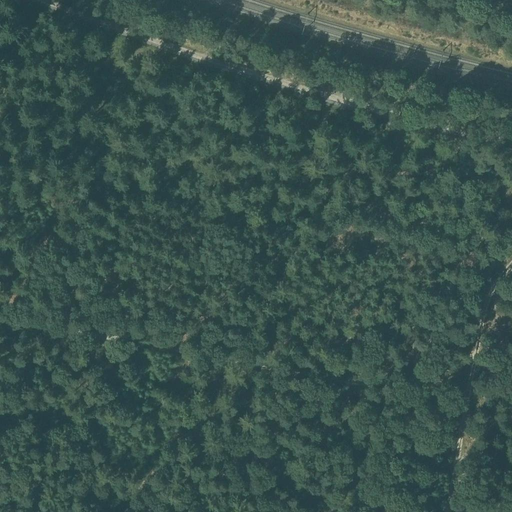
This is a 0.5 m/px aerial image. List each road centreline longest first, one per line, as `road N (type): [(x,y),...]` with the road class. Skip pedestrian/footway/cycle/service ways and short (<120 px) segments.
road 1 (track): [(49,0),(372,109),(511,138)]
road 2 (track): [(456,418),(0,331)]
road 3 (track): [(511,252),(482,314),(442,511)]
